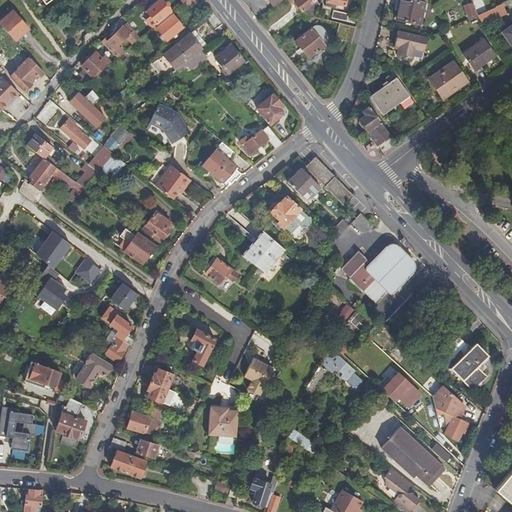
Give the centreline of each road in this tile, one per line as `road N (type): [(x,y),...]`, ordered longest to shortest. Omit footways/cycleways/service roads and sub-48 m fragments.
road 1 (residential): [(83,482),(181,255),(229,200),(324,124)]
road 2 (tertiary): [(511,327),(371,180)]
road 3 (residential): [(371,180),(511,76)]
road 4 (tertiary): [(324,124),(222,0)]
road 5 (residential): [(511,366),(455,511)]
road 6 (residential): [(324,124),(356,71),(375,0)]
road 7 (residential): [(83,482),(213,511)]
